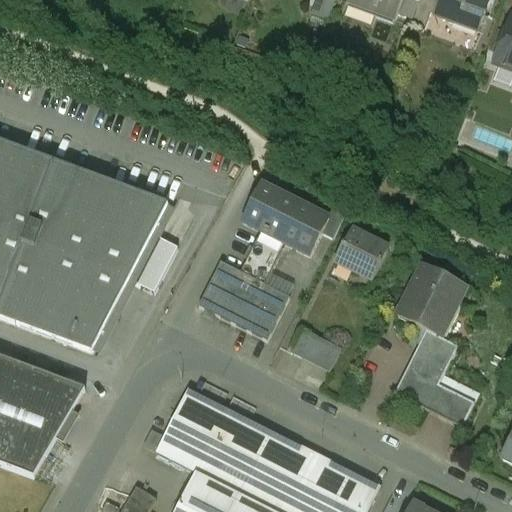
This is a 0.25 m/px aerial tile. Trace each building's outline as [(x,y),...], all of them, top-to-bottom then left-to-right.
[(335,0),(316,0),(311,16),(328,22),(335,0)] [(349,0),(346,10),(394,27),(403,0),(349,0)] [(490,1),(486,0),(440,0),(434,17),(478,33),(490,1)] [(511,20),(494,66),(511,72),(511,20)] [(165,208),(0,147),(0,321),(90,354),(127,284),(153,296),(175,251),(152,238),(165,208)] [(317,217),(259,188),(240,225),(259,235),(284,248),(309,260),(320,238),(328,223),(317,217)] [(327,199),(317,217),(328,223),(320,238),(330,244),(348,210),(327,199)] [(387,252),(350,232),(334,264),(370,283),(387,252)] [(284,248),(259,235),(238,275),(263,288),(284,248)] [(263,288),(238,275),(219,265),(197,308),(264,343),(287,300),(263,288)] [(463,290),(420,269),(396,318),(426,334),(443,342),(460,307),(456,305),(463,290)] [(340,351),(298,331),(287,354),(329,374),(340,351)] [(443,342),(426,334),(395,397),(461,430),(474,404),(438,386),(457,349),(443,342)] [(84,391),(0,360),(0,468),(33,481),(84,391)] [(196,475),(227,413),(187,393),(164,437),(155,455),(196,475)] [(367,511),(379,489),(227,413),(196,475),(176,511),(367,511)] [(139,447),(155,455),(164,437),(148,429),(139,447)] [(511,434),(499,459),(511,465),(511,434)] [(147,511),(154,502),(134,489),(119,511),(147,511)] [(401,511),(425,511),(407,502),(401,511)]
